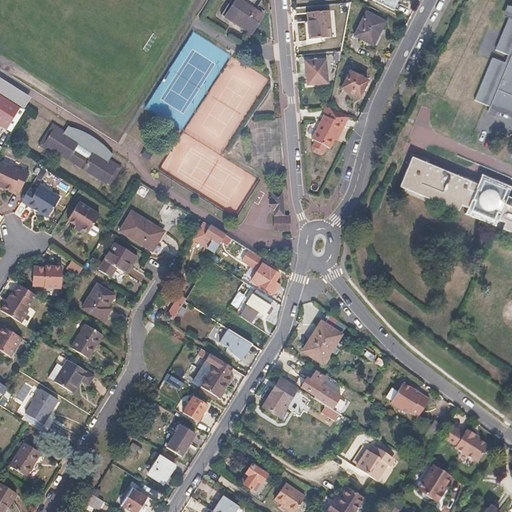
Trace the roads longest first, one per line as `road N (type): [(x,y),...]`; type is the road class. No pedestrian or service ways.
road 1 (residential): [(305,264),(285,327),(172,511)]
road 2 (residential): [(46,511),(139,364),(134,321),(164,268)]
road 3 (residential): [(329,266),(398,351),(511,436)]
road 4 (residential): [(430,0),(378,102),(348,200),(331,225)]
road 5 (residential): [(280,0),(297,196),(307,225)]
